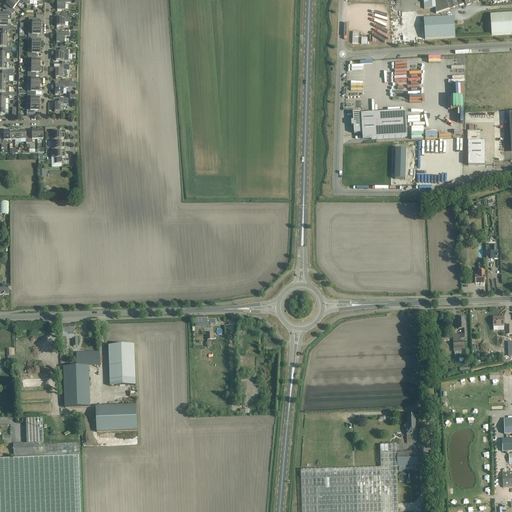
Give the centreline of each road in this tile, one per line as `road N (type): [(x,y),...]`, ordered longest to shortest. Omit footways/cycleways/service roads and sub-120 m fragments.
road 1 (unclassified): [(340,54),(337,190),(439,192),(511,170)]
road 2 (residential): [(0,317),(234,309)]
road 3 (primary): [(303,223),(310,0)]
road 4 (unclassified): [(340,54),(511,44)]
road 5 (secondary): [(365,305),(511,299)]
road 6 (residential): [(45,124),(47,0)]
